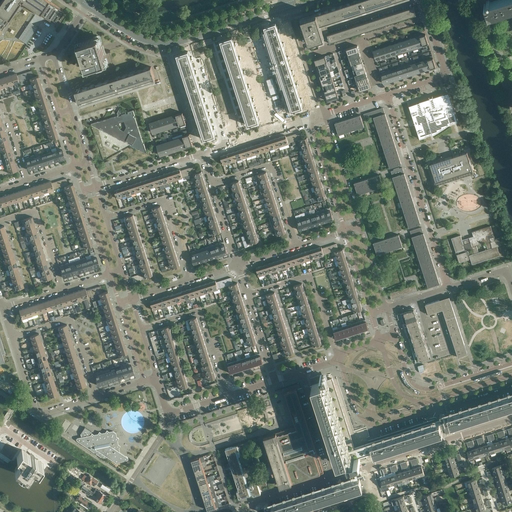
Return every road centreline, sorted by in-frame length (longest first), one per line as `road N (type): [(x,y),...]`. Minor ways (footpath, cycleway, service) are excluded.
road 1 (tertiary): [(283,9),(158,45),(88,5)]
road 2 (unclassified): [(448,288),(386,94)]
road 3 (unclassified): [(336,476),(511,419)]
road 4 (unclassified): [(511,362),(425,389),(410,381),(394,335)]
road 5 (unclassified): [(228,396),(200,309),(141,328)]
road 6 (unclassified): [(338,356),(311,276),(248,294)]
road 7 (unclassified): [(296,245),(269,164),(212,184)]
road 8 (unclassified): [(96,396),(71,317),(12,336)]
road 9 (unclassified): [(191,279),(164,199),(107,216)]
road 10 (unclassified): [(12,336),(39,412),(96,396)]
road 11 (unclassified): [(386,94),(445,74),(423,0)]
road 12 (unclassified): [(338,356),(366,423),(419,411),(424,402)]
